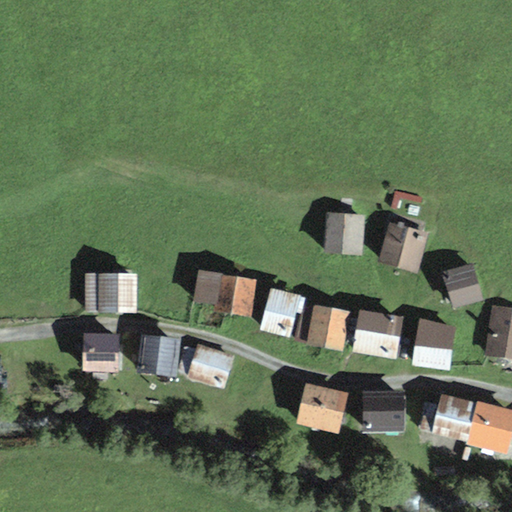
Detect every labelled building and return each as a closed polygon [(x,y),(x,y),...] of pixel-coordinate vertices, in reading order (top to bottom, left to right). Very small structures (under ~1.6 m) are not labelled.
[(355,222),(321,218),(317,254),(351,258),(355,222)] [(417,236),(389,229),(379,267),(408,274),(417,236)] [(475,306),(466,273),(439,281),(448,314),(475,306)] [(125,277),(80,277),(80,316),(125,316),(125,277)] [(242,284),(213,279),(207,315),(236,320),(242,284)] [(288,298),(262,291),(250,332),(276,339),(288,298)] [(511,311),(496,309),(488,356),(511,360),(511,311)] [(338,318),(307,311),(298,346),(330,353),(338,318)] [(392,326),(352,320),(347,353),(387,359),(392,326)] [(441,336),(407,335),(405,370),(439,372),(441,336)] [(187,337),(180,364),(189,366),(196,340),(187,337)] [(168,341),(134,339),(132,373),(166,375),(168,341)] [(109,340),(77,340),(77,373),(109,373),(109,340)] [(231,360),(195,349),(186,378),(222,389),(231,360)] [(336,398),(297,389),(289,426),(327,435),(336,398)] [(392,397),(357,398),(359,435),(394,433),(392,397)] [(506,417),(435,399),(425,440),(496,457),(506,417)]
